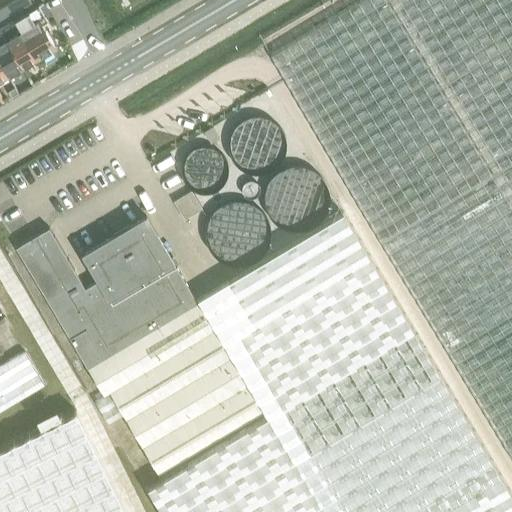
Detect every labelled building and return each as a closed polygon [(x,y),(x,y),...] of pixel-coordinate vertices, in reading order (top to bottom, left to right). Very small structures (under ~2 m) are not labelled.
[(14,0),(4,6),(9,14),(10,16),(31,4),(28,0),(14,0)] [(511,0),(356,0),(269,52),(358,205),(470,390),(511,459),(511,0)] [(4,6),(0,8),(0,18),(9,14),(4,6)] [(38,6),(13,21),(36,60),(56,48),(42,23),(47,20),(38,6)] [(13,21),(0,28),(0,29),(22,68),(36,60),(13,21)] [(0,29),(0,62),(8,76),(22,68),(0,29)] [(0,62),(0,80),(8,76),(0,62)] [(11,97),(12,97),(18,93),(15,87),(8,91),(11,97)] [(213,126),(204,131),(210,142),(219,137),(213,126)] [(65,234),(118,206),(109,189),(56,217),(65,234)] [(191,190),(173,201),(184,219),(202,209),(191,190)] [(94,402),(106,424),(123,414),(161,478),(148,486),(163,511),(511,511),(511,488),(495,461),(395,295),(344,211),(196,300),(86,367),(104,396),(94,402)] [(15,247),(86,367),(196,300),(146,215),(83,253),(98,280),(85,287),(48,227),(15,247)] [(0,365),(0,410),(44,384),(24,351),(0,365)] [(0,511),(126,511),(76,410),(0,447),(0,511)]
